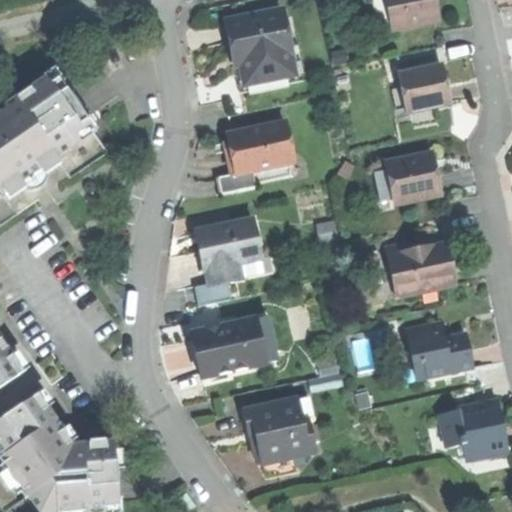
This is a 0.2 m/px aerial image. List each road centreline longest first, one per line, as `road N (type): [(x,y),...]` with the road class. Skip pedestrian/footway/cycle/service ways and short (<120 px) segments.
road 1 (residential): [(225,511),(149,396),(138,358),(144,248),(180,118),(157,0)]
road 2 (residential): [(480,0),(497,94),(486,153),(511,295)]
